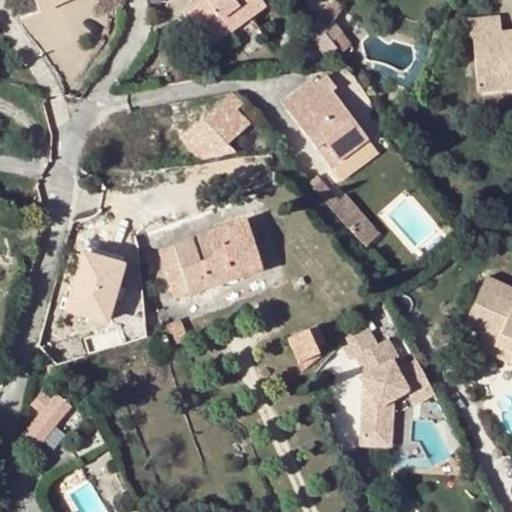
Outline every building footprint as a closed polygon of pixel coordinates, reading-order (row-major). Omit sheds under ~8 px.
[(70,0),(36,0),(42,13),(70,0)] [(209,47),(266,6),(261,0),(202,0),(185,13),(209,47)] [(341,10),(330,2),(330,1),(315,23),(326,42),(336,35),(330,26),(341,10)] [(511,30),(502,31),(500,18),(463,20),(464,37),(473,37),(478,80),(511,76),(511,30)] [(334,54),(334,53),(314,27),(308,32),(305,34),(326,60),(331,57),(334,54)] [(326,42),(334,53),(336,52),(338,55),(346,50),(336,35),(326,42)] [(511,76),(478,80),(479,93),(511,89),(511,76)] [(324,141),(339,162),(369,140),(325,79),(291,102),(298,113),(293,117),(316,148),(324,141)] [(242,105),(233,94),(206,117),(229,143),(249,125),(236,111),(242,105)] [(331,168),(339,162),(324,141),(316,148),(331,168)] [(347,193),(332,206),(351,226),(365,213),(347,193)] [(249,224),(178,246),(193,293),(264,270),(249,224)] [(193,293),(178,246),(160,252),(174,298),(193,293)] [(511,350),(511,362),(511,365),(511,289),(489,278),(464,328),(484,337),(511,350)] [(317,328),(290,340),(301,364),(327,352),(317,328)] [(436,392),(418,358),(404,365),(389,337),(357,354),(367,373),(362,376),(371,393),(364,397),(363,437),(393,438),(393,402),(392,399),(408,390),(415,403),(436,392)] [(511,362),(511,350),(484,337),(479,346),(511,362)] [(45,392),(34,406),(42,413),(22,437),(36,450),(71,407),(56,396),(53,398),(45,392)] [(393,438),(363,437),(363,445),(393,446),(393,438)]
